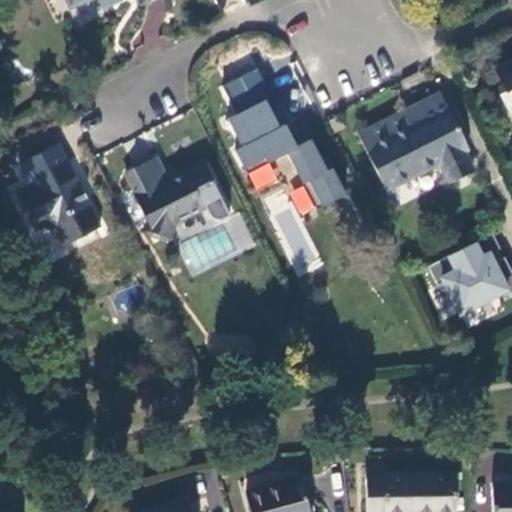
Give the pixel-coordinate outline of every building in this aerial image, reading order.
[(143,0),(145,4),(153,0),(64,0),(68,8),(85,0),(95,0),(99,6),(112,0),(143,0)] [(511,60),(493,70),(504,92),(496,95),(499,103),(502,103),(511,123),(511,126),(511,125),(511,60)] [(268,71),(209,100),(228,136),(224,138),(235,159),(241,161),(249,157),(253,150),(245,135),(273,121),(270,116),(286,108),(268,71)] [(438,96),(357,135),(385,191),(437,166),(445,183),(470,171),(462,153),(466,151),(438,96)] [(87,233),(94,230),(99,227),(65,159),(33,175),(35,178),(29,182),(31,185),(15,193),(34,232),(41,229),(54,233),(57,240),(76,231),(87,233)] [(166,181),(155,160),(124,176),(146,220),(142,230),(146,235),(160,241),(168,238),(172,225),(200,210),(205,219),(209,223),(217,225),(227,220),(216,198),(217,197),(201,164),(166,181)] [(76,231),(57,240),(61,246),(64,245),(69,254),(99,239),(94,230),(87,233),(76,231)] [(427,262),(448,317),(511,293),(511,271),(506,256),(491,262),(483,241),(427,262)] [(455,511),(455,472),(365,474),(366,511),(455,511)] [(308,511),(298,476),(243,491),(249,511),(308,511)] [(511,511),(511,481),(490,482),(490,511),(511,511)] [(187,511),(183,496),(128,511),(187,511)]
